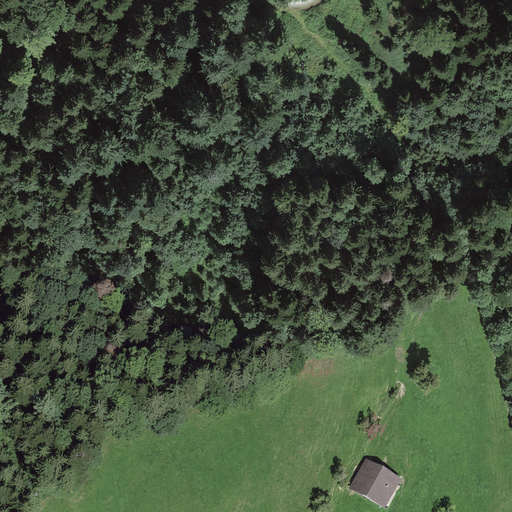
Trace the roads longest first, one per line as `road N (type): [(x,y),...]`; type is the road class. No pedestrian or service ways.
road 1 (track): [(476,282),(457,277),(435,291),(411,325),(400,397),(351,472)]
road 2 (track): [(511,418),(476,282)]
